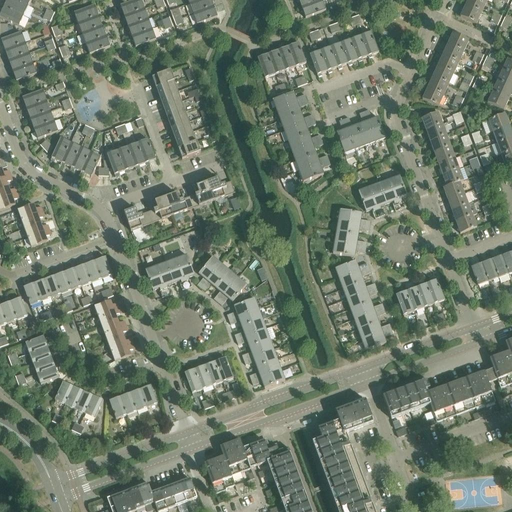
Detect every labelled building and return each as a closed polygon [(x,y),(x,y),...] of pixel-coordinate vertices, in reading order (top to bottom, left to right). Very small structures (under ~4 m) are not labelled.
[(4,8),(24,17),(28,7),(12,0),(7,0),(7,2),(5,1),(3,4),(6,5),(4,8)] [(122,11),(124,17),(124,18),(144,10),(141,0),(140,0),(133,3),(133,2),(118,8),(119,12),(122,11)] [(210,0),(204,0),(190,5),(194,15),(214,8),(212,4),(215,3),(213,0),(212,0),(211,1),(210,0)] [(296,0),(298,3),(299,2),(302,9),(322,1),(321,0),(296,0)] [(482,14),(487,3),(481,0),(468,0),(466,6),(482,14)] [(326,12),(322,1),(302,9),(300,9),(301,13),(303,13),(306,20),(326,12)] [(477,25),(482,14),(466,6),(461,17),(477,25)] [(74,14),(78,25),(99,17),(97,13),(99,12),(98,9),(96,10),(95,7),(74,14)] [(0,18),(19,28),(24,17),(4,8),(2,12),(0,11),(0,14),(1,15),(0,17),(0,18)] [(197,26),(218,19),(216,14),(218,13),(217,10),(215,11),(214,8),(194,15),(197,26)] [(125,21),(128,27),(128,28),(148,20),(144,10),(124,18),(124,17),(122,18),(123,22),(125,21)] [(494,14),(492,19),(500,22),(502,18),(494,14)] [(100,20),(99,17),(78,25),(82,35),(102,27),(101,23),(103,22),(102,19),(100,20)] [(492,19),(490,23),(497,27),(500,22),(492,19)] [(504,19),(502,23),(510,27),(511,22),(504,19)] [(129,31),(131,38),(132,38),(152,31),(148,20),(128,28),(128,27),(125,28),(127,32),(129,31)] [(502,23),(500,28),(508,31),(510,27),(502,23)] [(104,30),(102,27),(82,35),(86,45),(106,38),(105,33),(107,33),(106,29),(104,30)] [(156,41),(152,31),(132,38),(131,38),(129,38),(131,42),(133,42),(135,49),(156,41)] [(379,54),(371,33),(361,37),(369,58),(368,58),(369,60),(373,59),(372,56),(379,54)] [(3,45),(5,52),(25,44),(21,34),(0,41),(0,44),(1,46),(3,45)] [(453,34),(448,46),(464,53),(469,42),(453,34)] [(358,62),(359,64),(363,63),(362,60),(368,58),(369,58),(361,37),(351,41),(358,62)] [(107,40),(106,38),(86,45),(90,56),(110,48),(108,43),(111,43),(110,39),(107,40)] [(348,65),(349,68),(352,66),(352,64),(358,62),(351,41),(341,45),(348,65)] [(9,62),(29,55),(25,44),(5,52),(3,52),(4,56),(6,56),(9,62)] [(291,47),(288,48),(296,69),(306,65),(299,44),(294,46),(293,44),(291,45),(291,47)] [(338,69),(339,71),(342,70),(341,68),(348,65),(341,45),(331,49),(338,69)] [(448,46),(443,57),(459,64),(464,53),(448,46)] [(285,72),(296,69),(288,48),(284,50),(283,48),(280,49),(281,51),(278,52),(285,72)] [(328,73),(329,75),(332,74),(331,72),(338,69),(331,49),(321,52),(328,73)] [(271,55),(268,56),(275,76),(285,72),(278,52),(274,53),(273,51),(270,53),(271,55)] [(310,57),(318,79),(322,78),(321,75),(328,73),(321,52),(310,57)] [(477,53),(475,58),(482,61),(484,57),(477,53)] [(9,62),(6,62),(8,66),(10,66),(12,72),(13,72),(33,65),(29,55),(9,62)] [(265,80),(275,76),(268,56),(264,57),(263,55),(260,56),(261,58),(257,60),(265,80)] [(443,57),(438,67),(454,75),(459,64),(443,57)] [(475,58),(473,63),(480,66),(482,61),(475,58)] [(511,61),(508,59),(503,71),(511,74),(511,61)] [(37,75),(33,65),(13,72),(12,72),(10,73),(12,77),(14,76),(16,83),(37,75)] [(438,67),(433,78),(449,86),(454,75),(438,67)] [(511,88),(511,74),(503,71),(498,81),(511,88)] [(171,72),(152,79),(156,90),(157,89),(156,89),(174,83),(175,83),(171,72)] [(433,78),(427,89),(444,97),(449,86),(433,78)] [(511,93),(511,88),(498,81),(493,92),(509,100),(511,93)] [(156,89),(157,89),(160,99),(178,93),(174,83),(156,89)] [(58,92),(65,89),(63,84),(56,87),(58,92)] [(444,97),(427,89),(422,100),(439,108),(444,97)] [(26,110),(47,102),(43,92),(20,100),(22,104),(24,103),(26,110)] [(504,111),(509,100),(493,92),(487,104),(504,111)] [(182,103),(178,93),(160,99),(164,109),(182,103)] [(277,112),(306,101),(305,96),(295,100),(293,94),(273,102),(277,112)] [(306,101),(277,112),(280,122),(301,115),(299,109),(308,106),(306,101)] [(30,120),(51,112),(47,102),(26,110),(24,111),(25,114),(28,113),(30,120)] [(182,103),(164,109),(168,120),(185,113),(182,103)] [(34,130),(54,123),(51,112),(30,120),(28,121),(29,124),(31,124),(34,130)] [(369,112),(364,114),(375,143),(386,139),(379,119),(373,121),(369,112)] [(185,113),(168,120),(171,130),(189,123),(185,113)] [(358,127),(365,147),(375,143),(364,114),(359,115),(363,125),(358,127)] [(422,120),(426,132),(443,125),(439,114),(422,120)] [(301,115),(280,122),(284,132),(314,122),(312,117),(303,120),(301,115)] [(488,122),(493,133),(510,127),(505,115),(488,122)] [(344,121),(355,151),(365,147),(358,127),(353,129),(349,119),(344,121)] [(144,128),(141,120),(136,122),(139,130),(144,128)] [(344,155),(355,151),(344,121),(339,123),(343,132),(337,135),(344,155)] [(314,122),(284,132),(288,142),(308,135),(306,130),(316,126),(314,122)] [(34,130),(32,131),(33,135),(35,134),(38,141),(58,133),(54,123),(34,130)] [(193,133),(189,123),(171,130),(175,140),(193,133)] [(443,125),(426,132),(430,143),(447,136),(443,125)] [(511,138),(511,133),(510,127),(493,133),(497,145),(511,138)] [(175,140),(179,150),(197,143),(193,133),(175,140)] [(308,135),(288,142),(291,153),(321,142),(319,137),(310,140),(308,135)] [(430,143),(434,154),(451,148),(447,136),(430,143)] [(501,156),(511,151),(511,138),(497,145),(501,156)] [(62,164),(71,144),(61,140),(51,162),(55,163),(56,161),(62,164)] [(47,141),(41,147),(44,151),(50,145),(47,141)] [(149,141),(138,144),(146,165),(145,165),(146,167),(150,166),(149,163),(156,161),(149,141)] [(321,142),(291,153),(295,163),(316,155),(314,150),(323,146),(321,142)] [(197,143),(179,150),(178,150),(182,161),(201,154),(197,143)] [(62,164),(61,166),(64,168),(65,166),(71,169),(72,168),(81,149),(71,144),(62,164)] [(135,168),(136,171),(140,169),(139,167),(145,165),(146,165),(138,144),(128,148),(135,168)] [(50,145),(44,151),(47,154),(53,149),(50,145)] [(125,172),(126,175),(130,173),(129,171),(135,168),(128,148),(118,152),(125,172)] [(434,154),(439,166),(456,159),(451,148),(434,154)] [(72,168),(71,169),(70,171),(74,172),(75,170),(81,173),(82,173),(91,154),(81,149),(72,168)] [(511,165),(511,151),(501,156),(506,168),(511,165)] [(125,172),(118,152),(107,156),(116,178),(120,177),(119,175),(125,172)] [(82,173),(81,173),(80,175),(84,177),(85,175),(92,178),(101,158),(91,154),(82,173)] [(316,155),(295,163),(299,173),(329,162),(327,157),(318,160),(316,155)] [(439,166),(443,177),(460,170),(456,159),(439,166)] [(321,170),(330,167),(329,162),(299,173),(303,184),(323,176),(321,170)] [(0,180),(11,177),(9,172),(3,174),(2,170),(0,170),(0,180)] [(443,177),(447,187),(447,188),(460,183),(464,182),(460,170),(443,177)] [(11,177),(0,180),(0,191),(8,188),(7,184),(13,182),(11,177)] [(389,181),(400,211),(405,209),(402,200),(408,198),(400,177),(389,181)] [(231,183),(221,186),(219,179),(208,184),(214,202),(235,194),(231,183)] [(400,211),(389,181),(379,185),(387,206),(392,204),(396,213),(400,211)] [(443,188),(448,201),(464,194),(460,183),(447,188),(447,187),(443,188)] [(199,195),(189,198),(194,210),(214,202),(208,184),(196,188),(199,195)] [(387,206),(379,185),(369,189),(380,219),(385,217),(382,207),(387,206)] [(8,188),(0,191),(0,201),(18,195),(16,190),(10,192),(8,188)] [(380,219),(369,189),(358,193),(366,213),(372,211),(375,220),(380,219)] [(448,201),(452,212),(469,206),(464,194),(448,201)] [(14,202),(19,200),(18,195),(0,201),(0,212),(16,206),(14,202)] [(189,198),(180,202),(177,195),(166,199),(173,217),(194,210),(189,198)] [(166,199),(155,203),(158,210),(148,213),(152,225),(173,217),(166,199)] [(235,210),(241,209),(238,199),(232,200),(235,210)] [(18,212),(21,221),(43,213),(41,208),(36,210),(34,206),(18,212)] [(452,212),(456,223),(473,217),(469,206),(452,212)] [(148,213),(138,217),(136,210),(124,214),(131,233),(152,225),(148,213)] [(369,228),(370,223),(360,221),(361,215),(340,212),(338,223),(369,228)] [(45,218),(43,213),(21,221),(25,230),(41,224),(39,220),(45,218)] [(477,229),(473,217),(456,223),(460,235),(477,229)] [(369,228),(338,223),(337,233),(358,237),(359,231),(369,233),(369,228)] [(28,239),(50,231),(48,226),(42,228),(41,224),(25,230),(28,239)] [(52,236),(50,231),(28,239),(32,249),(48,243),(46,238),(52,236)] [(358,237),(337,233),(335,244),(366,249),(367,244),(357,242),(358,237)] [(366,249),(335,244),(333,255),(354,259),(355,253),(365,254),(366,249)] [(511,253),(502,257),(509,276),(511,274),(511,253)] [(186,256),(176,260),(187,290),(192,288),(189,279),(194,276),(186,256)] [(492,261),(499,279),(509,276),(502,257),(492,261)] [(201,290),(221,266),(212,258),(199,275),(203,279),(197,286),(201,290)] [(95,263),(102,281),(112,277),(106,259),(95,263)] [(182,292),(187,290),(176,260),(166,263),(173,284),(179,282),(182,292)] [(482,265),(489,283),(499,279),(492,261),(482,265)] [(85,266),(92,285),(102,281),(95,263),(85,266)] [(168,286),(173,284),(166,263),(156,267),(167,297),(172,296),(168,286)] [(369,270),(367,265),(358,269),(356,263),(336,270),(339,281),(369,270)] [(478,287),(489,283),(482,265),(471,269),(478,287)] [(92,285),(85,266),(75,270),(81,289),(92,285)] [(216,289),(229,272),(221,266),(201,290),(205,293),(211,285),(216,289)] [(162,299),(167,297),(156,267),(145,271),(152,291),(158,289),(162,299)] [(81,289),(75,270),(65,274),(71,292),(81,289)] [(369,270),(339,281),(343,291),(363,283),(361,278),(371,275),(369,270)] [(218,303),(238,279),(229,272),(216,289),(220,293),(214,300),(218,303)] [(71,292),(65,274),(54,278),(61,296),(71,292)] [(61,296),(54,278),(44,282),(51,300),(61,296)] [(246,287),(238,279),(218,303),(221,307),(228,299),(233,303),(246,287)] [(430,284),(427,285),(435,305),(445,302),(438,281),(433,283),(432,281),(429,282),(430,284)] [(34,286),(41,304),(51,300),(44,282),(34,286)] [(363,283),(343,291),(347,301),(377,290),(375,285),(365,289),(363,283)] [(435,305),(427,285),(422,287),(422,285),(419,286),(420,288),(417,289),(424,309),(435,305)] [(24,289),(31,308),(41,304),(34,286),(24,289)] [(424,309),(417,289),(412,290),(412,288),(409,289),(409,291),(407,292),(414,313),(424,309)] [(377,290),(347,301),(351,311),(371,303),(369,298),(378,295),(377,290)] [(403,317),(414,313),(407,292),(402,294),(402,292),(399,293),(400,295),(396,296),(403,317)] [(28,317),(21,299),(11,303),(18,321),(28,317)] [(229,322),(258,310),(254,300),(234,307),(236,313),(227,317),(229,322)] [(98,317),(120,309),(118,305),(112,307),(111,302),(94,308),(98,317)] [(0,307),(7,325),(18,321),(11,303),(0,307)] [(371,303),(351,311),(354,321),(384,310),(382,305),(373,309),(371,303)] [(120,309),(98,317),(101,326),(117,320),(116,316),(122,314),(120,309)] [(242,328),(262,320),(258,310),(229,322),(230,326),(240,323),(242,328)] [(384,310),(354,321),(358,331),(378,323),(376,318),(386,315),(384,310)] [(117,320),(101,326),(104,335),(126,327),(125,323),(119,325),(117,320)] [(236,341),(266,330),(262,320),(242,328),(244,333),(234,337),(236,341)] [(378,323),(358,331),(362,341),(392,330),(390,326),(380,329),(378,323)] [(126,327),(104,335),(108,344),(124,338),(123,334),(128,332),(126,327)] [(272,328),(268,329),(274,348),(278,347),(272,328)] [(249,348),(270,341),(266,330),(236,341),(238,346),(247,343),(249,348)] [(393,335),(392,330),(362,341),(366,352),(386,345),(384,339),(393,335)] [(26,344),(30,355),(48,348),(44,337),(26,344)] [(124,338),(108,344),(111,353),(133,345),(131,340),(126,342),(124,338)] [(511,340),(504,344),(508,354),(489,360),(493,370),(488,372),(426,395),(425,391),(430,389),(427,381),(382,397),(391,420),(402,416),(401,415),(420,408),(420,410),(430,406),(435,419),(437,424),(484,407),(485,408),(495,404),(488,385),(492,383),(497,381),(500,389),(511,384),(511,340)] [(244,362),(273,351),(270,341),(249,348),(251,354),(242,357),(244,362)] [(115,363),(131,357),(129,352),(135,350),(133,345),(111,353),(115,363)] [(33,365),(52,358),(48,348),(30,355),(33,365)] [(257,368),(277,361),(273,351),(244,362),(246,367),(255,363),(257,368)] [(37,375),(55,368),(52,358),(33,365),(37,375)] [(218,362),(216,363),(223,383),(234,379),(226,359),(221,361),(221,359),(218,360),(218,362)] [(251,382),(281,371),(277,361),(257,368),(259,374),(250,377),(251,382)] [(208,365),(205,366),(213,387),(223,383),(216,363),(211,364),(210,363),(208,364),(208,365)] [(198,369),(195,370),(203,391),(213,387),(205,366),(201,368),(200,366),(197,367),(198,369)] [(55,368),(37,375),(41,386),(59,379),(55,368)] [(192,395),(203,391),(195,370),(191,372),(190,370),(187,371),(188,373),(184,374),(192,395)] [(265,389),(285,382),(281,371),(251,382),(253,387),(262,383),(265,389)] [(65,406),(74,388),(63,383),(55,401),(65,406)] [(151,387),(141,391),(147,409),(158,405),(151,387)] [(83,393),(74,388),(65,406),(75,410),(83,393)] [(147,409),(141,391),(131,394),(137,413),(147,409)] [(83,393),(75,410),(85,415),(93,397),(83,393)] [(131,394),(120,398),(127,416),(137,413),(131,394)] [(104,402),(93,397),(85,415),(95,420),(104,402)] [(127,416),(120,398),(109,402),(116,420),(127,416)] [(347,434),(349,433),(374,424),(365,400),(335,411),(337,414),(332,416),(332,419),(330,420),(332,425),(319,430),(322,440),(313,443),(338,511),(375,511),(372,502),(347,434)] [(56,415),(52,423),(57,425),(60,417),(56,415)] [(60,417),(57,425),(62,427),(65,419),(60,417)] [(437,425),(437,424),(435,419),(425,422),(428,428),(437,425)] [(75,424),(72,432),(76,434),(80,426),(75,424)] [(409,435),(426,429),(424,425),(408,431),(409,435)] [(80,426),(76,434),(81,436),(85,428),(80,426)] [(398,439),(408,436),(405,430),(396,433),(398,439)] [(251,470),(254,469),(267,464),(282,503),(283,506),(271,511),(282,511),(285,511),(312,511),(306,495),(289,449),(279,453),(278,448),(268,452),(264,442),(247,448),(244,450),(241,441),(220,448),(224,458),(205,465),(216,496),(227,492),(226,491),(236,487),(232,477),(251,470)] [(258,474),(261,480),(267,478),(265,472),(258,474)] [(190,480),(180,484),(188,503),(198,500),(190,480)] [(178,507),(188,503),(180,484),(171,487),(178,507)] [(148,485),(138,489),(146,508),(154,505),(155,505),(151,495),(152,494),(148,485)] [(171,487),(161,491),(168,511),(178,507),(171,487)] [(128,493),(136,511),(146,508),(138,489),(128,493)] [(156,511),(164,511),(168,511),(161,491),(152,494),(151,495),(155,505),(154,505),(156,511)] [(272,491),(266,493),(268,499),(274,497),(272,491)] [(107,500),(111,511),(136,511),(128,493),(107,500)]
